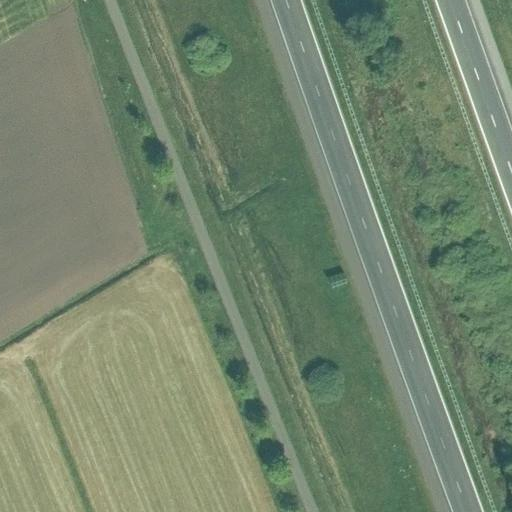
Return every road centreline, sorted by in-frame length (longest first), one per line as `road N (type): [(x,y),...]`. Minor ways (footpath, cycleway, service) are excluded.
road 1 (motorway): [(287,0),(460,511)]
road 2 (motorway): [(511,139),(464,0)]
